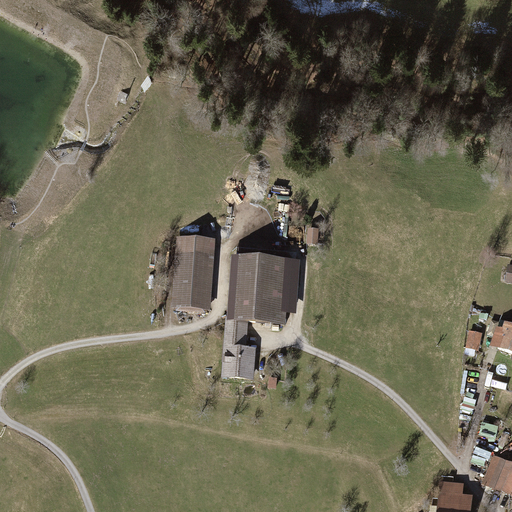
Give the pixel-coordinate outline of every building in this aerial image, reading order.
[(125,103),(128,94),(120,91),(117,100),(125,103)] [(308,232),(307,246),(318,247),(319,233),(308,232)] [(178,240),(172,311),(207,314),(212,243),(178,240)] [(225,323),(223,352),(221,380),(251,383),(254,354),(244,353),(246,326),(285,329),(290,265),(240,261),(235,323),(225,323)] [(511,354),(511,328),(506,327),(504,332),(498,329),(495,339),(501,341),(498,350),(511,354)] [(480,341),(469,339),(467,349),(477,351),(480,341)] [(494,439),(496,426),(482,423),(480,436),(494,439)] [(482,487),(511,499),(511,496),(511,466),(495,459),(482,487)] [(442,490),(440,511),(468,511),(470,492),(442,490)]
